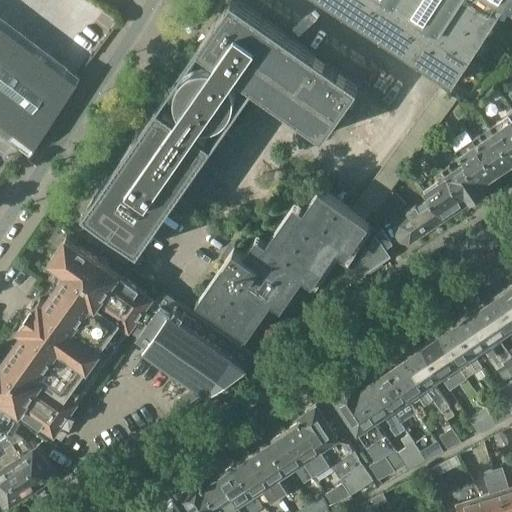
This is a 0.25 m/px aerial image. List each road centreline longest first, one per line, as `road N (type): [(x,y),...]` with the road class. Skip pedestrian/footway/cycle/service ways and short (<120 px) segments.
road 1 (tertiary): [(87,511),(511,221)]
road 2 (tertiary): [(152,0),(0,233)]
